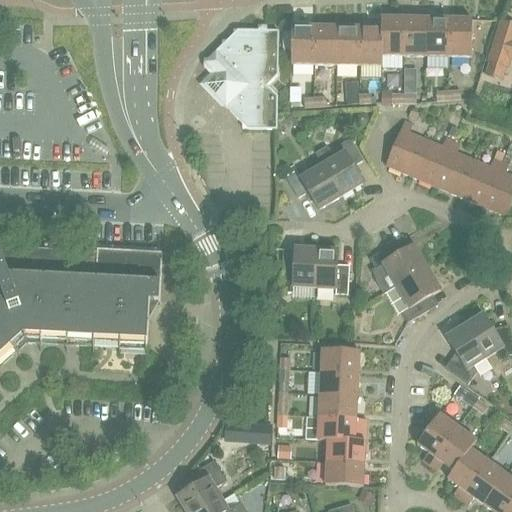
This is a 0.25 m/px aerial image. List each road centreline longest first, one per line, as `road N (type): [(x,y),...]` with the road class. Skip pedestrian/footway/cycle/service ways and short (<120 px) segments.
road 1 (unclassified): [(141,485),(193,437),(225,367),(219,268),(194,225)]
road 2 (residential): [(397,498),(409,352),(449,306),(507,273)]
road 3 (residential): [(507,273),(502,237),(405,196),(350,231),(297,224)]
road 4 (unclassified): [(0,203),(141,209),(173,195)]
road 5 (unclassified): [(103,0),(109,76),(128,125)]
road 6 (unclassified): [(128,125),(134,0)]
